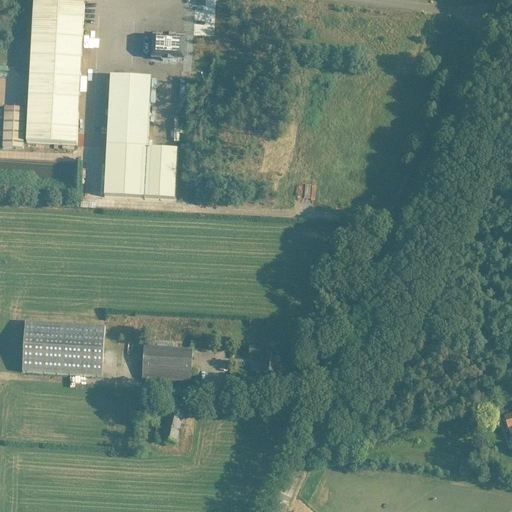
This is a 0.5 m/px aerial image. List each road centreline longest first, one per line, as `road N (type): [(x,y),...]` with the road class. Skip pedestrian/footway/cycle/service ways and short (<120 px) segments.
road 1 (tertiary): [(279,511),(498,0)]
road 2 (track): [(305,449),(343,446),(511,390)]
